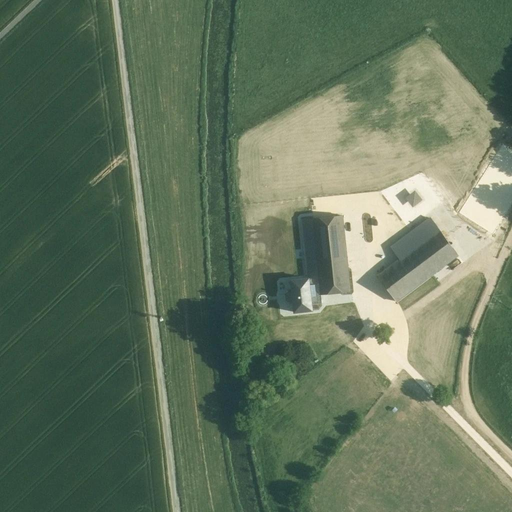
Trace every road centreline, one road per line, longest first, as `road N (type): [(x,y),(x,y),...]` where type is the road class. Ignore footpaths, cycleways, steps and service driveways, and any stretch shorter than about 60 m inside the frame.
road 1 (residential): [(115,0),(176,511)]
road 2 (unknown): [(511,238),(483,247),(395,324),(412,358),(470,410)]
road 3 (unknown): [(511,453),(465,398),(472,329),(511,240)]
